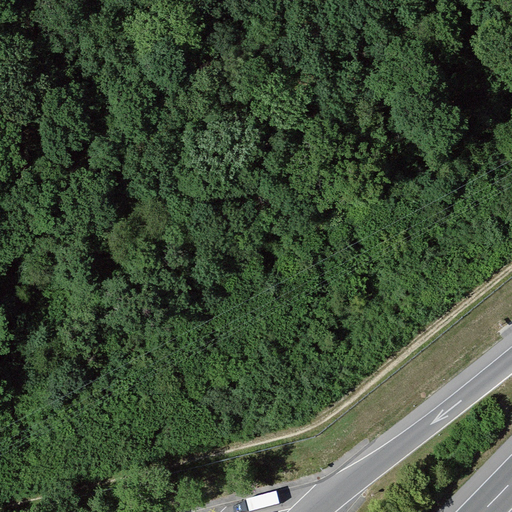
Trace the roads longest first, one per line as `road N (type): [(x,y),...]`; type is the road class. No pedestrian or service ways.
road 1 (track): [(511,266),(322,422),(269,443),(0,510)]
road 2 (motorway): [(511,361),(346,485)]
